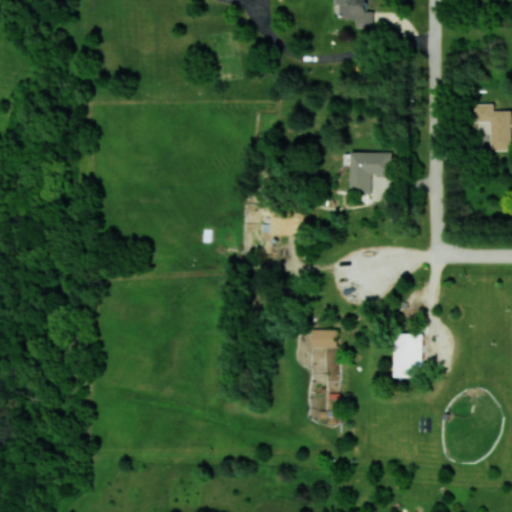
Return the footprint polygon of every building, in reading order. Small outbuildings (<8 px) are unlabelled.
[(373,27),(373,10),(367,10),(367,0),(337,0),(338,18),(357,18),(357,27),(373,27)] [(492,149),(511,148),(511,124),(511,125),(511,117),(511,112),(511,109),(495,109),(495,103),(477,103),(477,120),(492,121),(492,149)] [(351,151),(352,192),(373,192),(372,173),(393,173),(393,151),(351,151)] [(273,234),(308,233),(307,208),(272,209),(273,234)] [(314,346),(338,346),(338,329),(314,328),(314,346)] [(397,376),(424,376),(424,333),(397,332),(397,376)]
